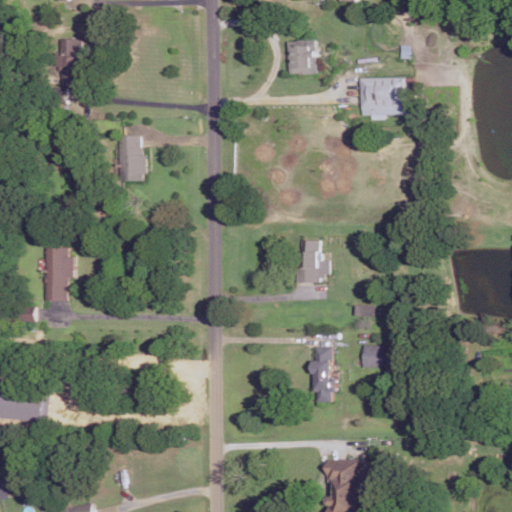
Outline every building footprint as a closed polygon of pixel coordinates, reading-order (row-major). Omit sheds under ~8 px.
[(62,37),(62,84),(87,84),(87,37),(62,37)] [(320,71),(320,38),(292,38),(292,72),(320,71)] [(410,112),(409,75),(364,76),(364,113),(373,113),(373,117),(388,117),(388,113),(410,112)] [(144,133),(122,133),(123,179),(148,178),(148,152),(144,152),(144,133)] [(323,238),(305,238),(306,253),(313,253),(313,266),(302,266),(302,280),(325,279),(325,274),(334,273),(333,258),(324,258),(323,238)] [(71,245),(49,245),(48,298),(70,298),(70,275),(76,275),(76,253),(71,253),(71,245)] [(366,365),(398,366),(399,344),(366,343),(366,365)] [(52,419),(52,395),(3,393),(2,417),(52,419)] [(333,511),(369,511),(369,503),(375,503),(375,478),(367,478),(367,456),(332,457),(333,511)] [(9,478),(0,479),(0,498),(11,497),(9,478)] [(52,510),(52,511),(97,511),(96,501),(52,510)]
